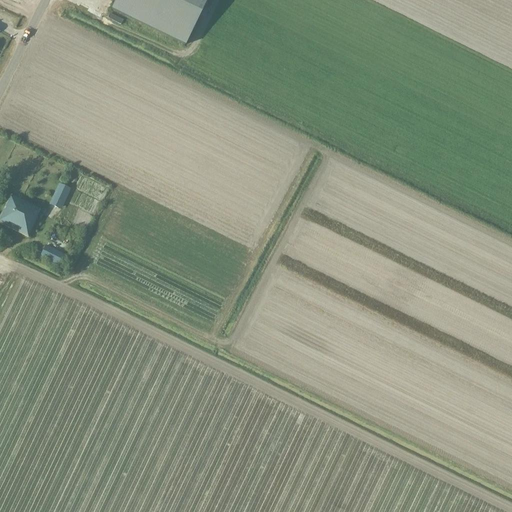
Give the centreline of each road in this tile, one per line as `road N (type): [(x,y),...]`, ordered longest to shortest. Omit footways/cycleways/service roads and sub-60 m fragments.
road 1 (track): [(511,508),(0,259)]
road 2 (track): [(212,0),(187,50),(176,51),(103,20),(91,0)]
